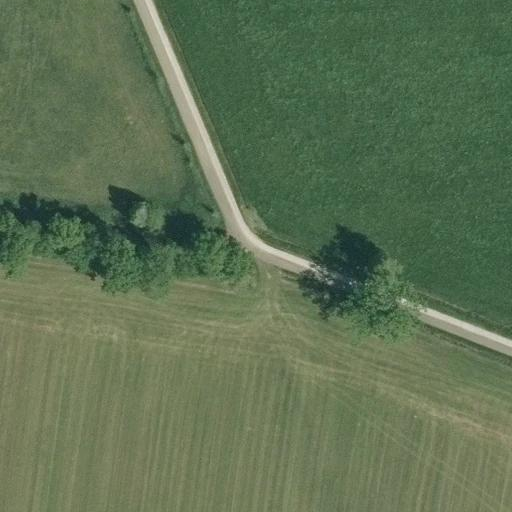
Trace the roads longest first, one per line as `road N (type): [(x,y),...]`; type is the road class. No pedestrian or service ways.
road 1 (track): [(511,353),(243,241),(140,0)]
road 2 (track): [(249,237),(0,210)]
